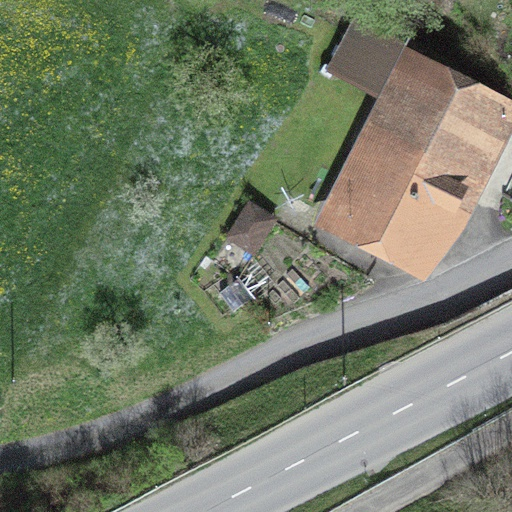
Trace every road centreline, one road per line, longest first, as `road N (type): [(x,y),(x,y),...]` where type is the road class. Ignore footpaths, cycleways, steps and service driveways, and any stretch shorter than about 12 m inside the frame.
road 1 (unclassified): [(511,258),(148,414),(0,458)]
road 2 (secondary): [(199,511),(511,352)]
road 3 (track): [(358,511),(511,423)]
